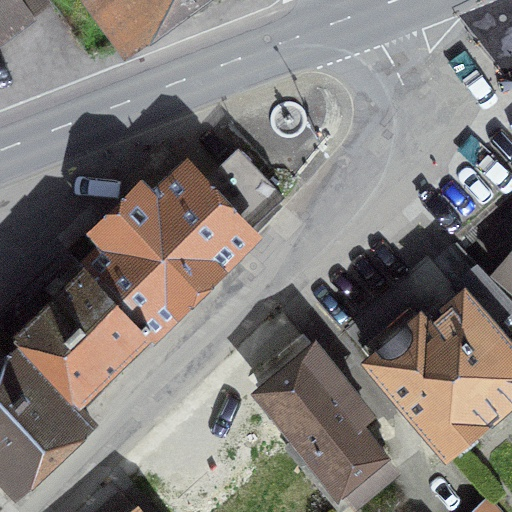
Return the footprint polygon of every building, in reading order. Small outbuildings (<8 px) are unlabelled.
[(0,0),(0,39),(49,3),(46,0),(0,0)] [(90,0),(128,50),(196,0),(90,0)] [(188,324),(280,230),(208,160),(175,193),(158,177),(99,237),(188,324)] [(108,396),(177,323),(105,256),(37,328),(108,396)] [(397,357),(481,447),(511,418),(511,302),(487,275),(397,357)] [(272,392),(359,487),(420,431),(333,336),(272,392)] [(0,394),(0,440),(43,486),(114,417),(48,348),(0,394)] [(500,511),(485,496),(467,511),(500,511)] [(168,511),(154,498),(140,511),(168,511)]
